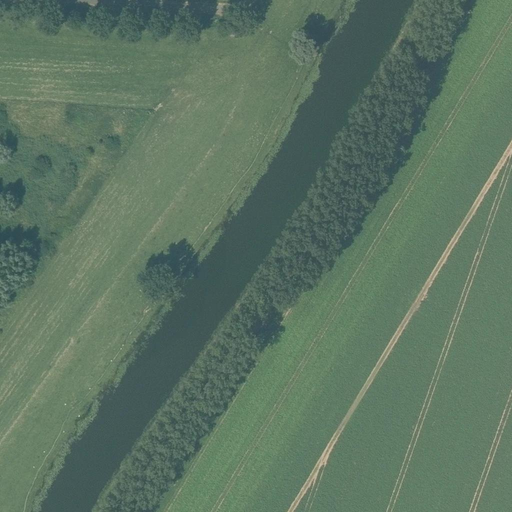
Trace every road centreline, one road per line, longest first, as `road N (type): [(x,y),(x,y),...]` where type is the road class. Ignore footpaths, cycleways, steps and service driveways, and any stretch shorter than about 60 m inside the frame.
road 1 (unclassified): [(119,511),(320,225),(445,0)]
road 2 (track): [(470,0),(162,511)]
road 3 (track): [(0,427),(218,123),(243,69)]
road 4 (track): [(113,59),(159,116),(0,345)]
road 5 (track): [(84,224),(189,135),(243,69)]
